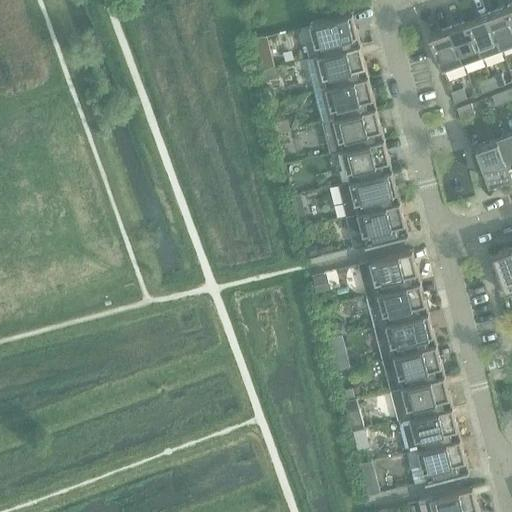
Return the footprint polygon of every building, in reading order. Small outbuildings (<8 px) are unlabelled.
[(501,47),(502,46),(511,42),(511,16),(508,6),(489,13),(501,47)] [(353,12),(311,23),(319,55),(362,44),(353,12)] [(489,13),(470,20),(484,58),(486,61),(505,54),(504,50),(502,46),(501,47),(489,13)] [(485,61),(470,20),(451,27),(464,64),(466,68),(485,61)] [(466,68),(464,64),(451,27),(431,34),(446,76),(466,68)] [(315,89),(370,76),(362,44),(319,55),(307,58),(315,89)] [(260,70),(270,67),(268,60),(258,62),(260,70)] [(270,67),(260,70),(263,81),(263,80),(278,77),(275,66),(270,67)] [(495,88),(506,83),(502,73),(491,77),(495,88)] [(323,121),(378,107),(370,76),(315,89),(323,121)] [(491,77),(479,81),(483,92),(495,88),(491,77)] [(455,102),(467,98),(463,87),(452,91),(455,102)] [(505,90),(492,94),(496,105),(509,101),(505,90)] [(457,107),(461,118),(475,113),(471,102),(457,107)] [(343,149),(386,138),(378,107),(323,121),(331,152),(343,149)] [(289,118),(273,122),(276,133),(291,129),(289,118)] [(287,132),(278,134),(282,146),(291,144),(287,132)] [(511,132),(499,138),(511,172),(511,132)] [(351,181),(393,170),(386,138),(343,149),(351,181)] [(485,167),(491,182),(511,173),(511,172),(499,138),(472,148),(480,169),(485,167)] [(347,215),(401,201),(393,170),(351,181),(339,184),(347,215)] [(290,183),(293,194),(302,192),(299,181),(290,183)] [(301,194),(292,196),(297,216),(306,214),(301,194)] [(355,247),(367,244),(410,233),(401,201),(347,215),(355,247)] [(306,249),(309,258),(320,255),(318,246),(306,249)] [(494,270),(502,291),(511,286),(511,246),(494,253),(500,267),(494,270)] [(414,249),(360,263),(368,295),(422,281),(414,249)] [(327,273),(313,277),(315,281),(318,293),(332,290),(327,273)] [(368,295),(376,326),(430,312),(422,281),(368,295)] [(376,326),(384,357),(438,344),(430,312),(376,326)] [(331,325),(334,337),(350,333),(347,321),(331,325)] [(438,344),(384,357),(392,389),(446,375),(438,344)] [(349,366),(346,354),(335,357),(338,369),(349,366)] [(399,420),(400,420),(454,406),(446,375),(392,389),(399,420)] [(357,399),(354,388),(343,391),(346,402),(357,399)] [(411,451),(419,449),(462,438),(454,406),(400,420),(403,419),(404,421),(401,425),(406,447),(411,450),(411,451)] [(347,414),(352,431),(353,432),(354,431),(366,428),(361,410),(347,414)] [(367,442),(364,430),(355,432),(358,444),(367,442)] [(419,450),(408,453),(416,484),(427,481),(470,470),(462,438),(419,449),(419,450)] [(377,476),(365,480),(366,483),(369,495),(378,493),(381,492),(377,476)] [(480,511),(474,486),(419,500),(421,511),(480,511)]
